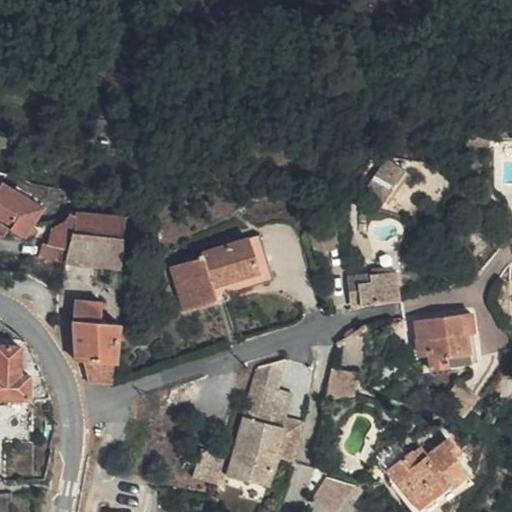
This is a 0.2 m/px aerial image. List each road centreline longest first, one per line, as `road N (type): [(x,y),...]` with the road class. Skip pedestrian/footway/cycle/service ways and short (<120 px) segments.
road 1 (residential): [(71,406),(325,328)]
road 2 (residential): [(325,328),(317,416),(293,511)]
road 3 (residential): [(325,328),(474,297)]
road 4 (tertiary): [(0,302),(41,335),(71,406)]
